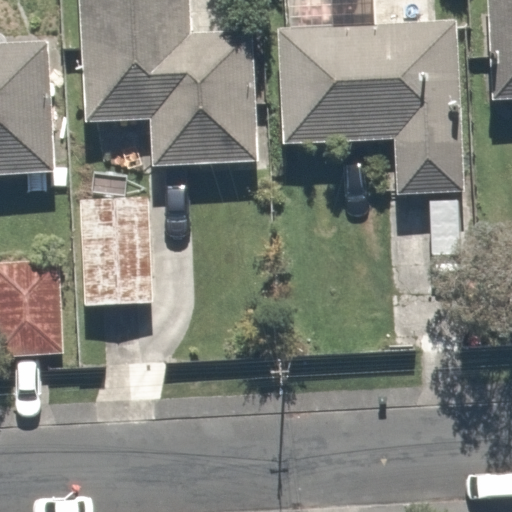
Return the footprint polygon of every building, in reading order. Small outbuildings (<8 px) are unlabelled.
[(189,0),(104,0),(111,129),(152,127),(155,175),(269,170),(263,39),(192,42),(189,0)] [(511,0),(498,0),(507,117),(511,116),(511,0)] [(473,25),(297,26),(298,155),(393,154),(394,196),(474,195),(473,25)] [(54,37),(0,38),(0,175),(59,173),(54,37)] [(157,193),(71,196),(74,302),(160,300),(157,193)] [(0,351),(62,351),(61,259),(0,259),(0,351)]
